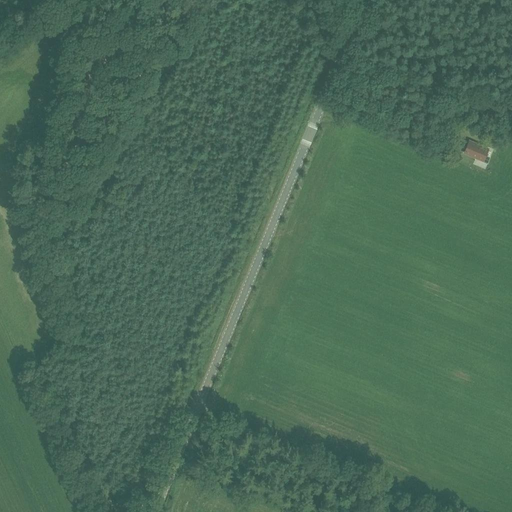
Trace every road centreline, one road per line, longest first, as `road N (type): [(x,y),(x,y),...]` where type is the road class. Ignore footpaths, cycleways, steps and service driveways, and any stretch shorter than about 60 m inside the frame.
road 1 (tertiary): [(154,511),(365,0)]
road 2 (track): [(70,416),(74,387),(54,248),(52,160),(74,0)]
